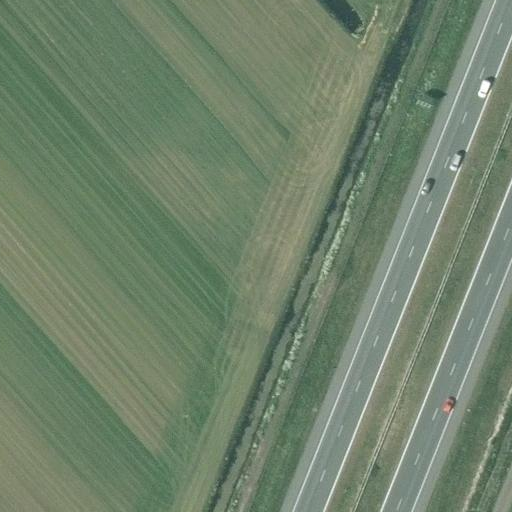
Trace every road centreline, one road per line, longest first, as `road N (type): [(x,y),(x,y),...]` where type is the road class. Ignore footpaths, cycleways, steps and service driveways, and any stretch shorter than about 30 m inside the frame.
road 1 (motorway): [(505,0),(303,511)]
road 2 (motorway): [(401,511),(511,233)]
